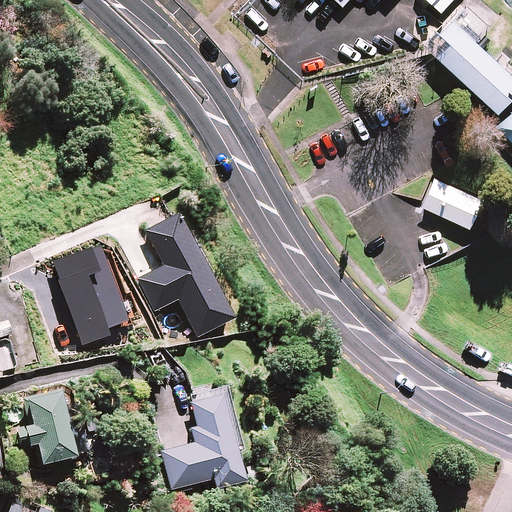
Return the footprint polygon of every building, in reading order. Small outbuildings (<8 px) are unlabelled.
[(452,0),(421,0),(438,15),(452,0)] [(511,102),(511,75),(464,32),(437,60),(499,116),(511,102)] [(496,175),(446,153),(433,183),(483,204),(496,175)] [(0,366),(15,364),(10,339),(0,341),(0,366)] [(209,478),(237,470),(230,443),(236,442),(219,377),(184,387),(192,418),(188,419),(193,436),(160,445),(169,482),(208,472),(209,478)] [(71,446),(53,382),(21,391),(29,417),(21,419),(26,437),(31,435),(37,456),(71,446)]
